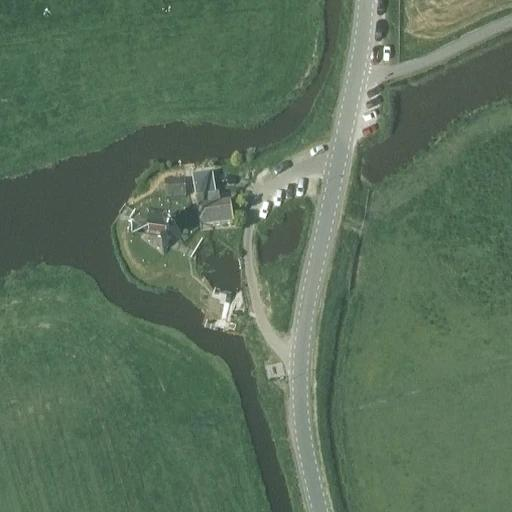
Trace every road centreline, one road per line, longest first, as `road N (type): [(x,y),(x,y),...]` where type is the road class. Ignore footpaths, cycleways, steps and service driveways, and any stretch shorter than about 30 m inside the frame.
road 1 (tertiary): [(366,0),(361,75),(299,362),(302,427),(322,511)]
road 2 (track): [(299,362),(259,307),(248,256),(251,211),(270,181),(341,151)]
